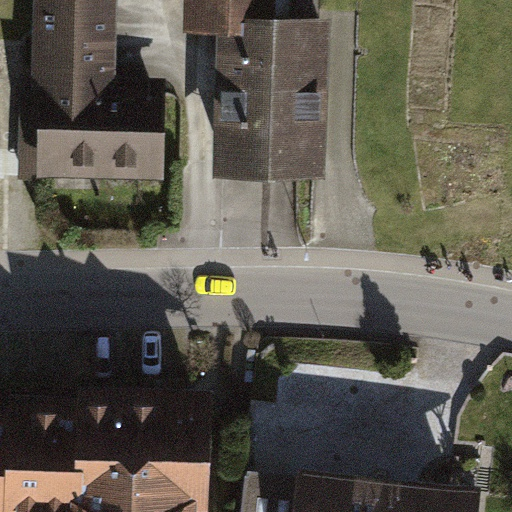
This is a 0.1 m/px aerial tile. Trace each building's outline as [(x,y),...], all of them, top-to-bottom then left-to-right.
[(42,0),(40,66),(105,69),(107,0),(42,0)] [(230,14),(226,162),(317,164),(321,18),(264,17),(264,0),(194,0),(194,14),(230,14)] [(46,175),(46,159),(159,163),(162,92),(24,87),(20,174),(46,175)] [(0,511),(187,511),(188,500),(196,500),(201,403),(80,396),(79,407),(11,403),(11,415),(0,414),(0,511)] [(306,469),(300,511),(449,511),(452,488),(306,469)]
